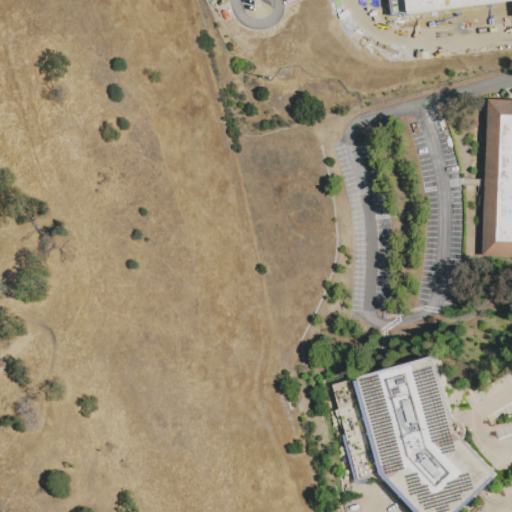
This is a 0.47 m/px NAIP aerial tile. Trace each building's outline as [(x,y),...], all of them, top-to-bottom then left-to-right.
[(511,0),(472,0),(438,27),(417,0),(511,0)] [(493,6),(500,0),(509,0),(511,3),(511,12),(504,20),(493,6)] [(439,32),(459,17),(470,32),(460,40),(448,44),(439,32)] [(485,45),(480,38),(494,28),(499,35),(485,45)] [(386,46),(392,67),(381,71),(374,49),(386,46)] [(354,95),(344,97),(342,86),(352,84),(354,95)] [(489,100),(511,100),(511,258),(483,257),(489,100)] [(436,357),(457,432),(461,437),(495,471),(500,477),(496,480),(489,487),(476,498),(461,511),(421,511),(395,484),(392,482),(391,482),(391,483),(390,483),(389,483),(388,483),(387,484),(386,484),(385,484),(384,484),(384,483),(383,483),(382,483),(381,483),(380,482),(379,482),(379,481),(378,481),(377,480),(376,480),(376,479),(375,479),(374,479),(373,478),(372,478),(371,478),(370,478),(369,478),(358,481),(331,386),(436,357)]
